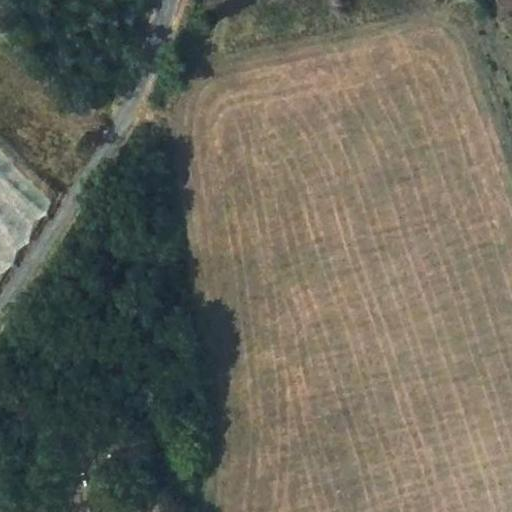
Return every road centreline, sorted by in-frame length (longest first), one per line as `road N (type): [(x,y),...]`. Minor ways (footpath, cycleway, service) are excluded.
road 1 (track): [(511,162),(459,13),(439,8),(281,34),(134,73)]
road 2 (track): [(205,511),(193,276),(168,118),(134,73)]
road 3 (residential): [(167,0),(152,43),(0,301)]
